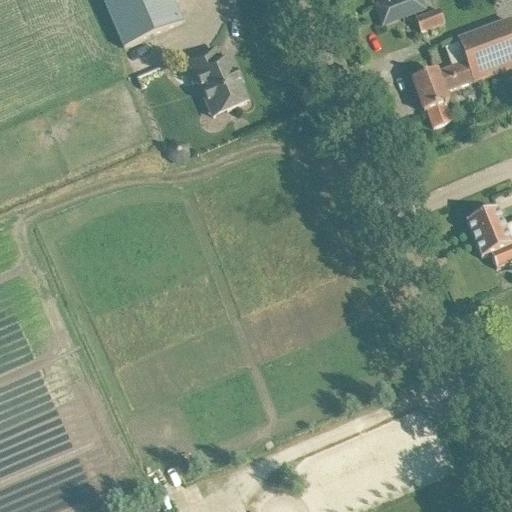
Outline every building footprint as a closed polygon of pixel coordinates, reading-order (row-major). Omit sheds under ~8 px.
[(182,25),(171,0),(101,0),(123,50),(182,25)] [(424,12),(419,0),(396,0),(374,8),(382,28),(424,12)] [(507,0),(492,0),(496,9),(509,4),(507,0)] [(443,27),(438,13),(414,23),(419,36),(443,27)] [(436,73),(411,82),(423,114),(426,113),(432,131),(451,124),(444,107),(447,106),(444,95),(472,85),(473,86),(511,72),(511,48),(465,65),(467,71),(441,80),(440,75),(437,76),(436,73)] [(246,105),(233,76),(236,75),(230,61),(219,66),(212,50),(182,64),(192,86),(197,84),(213,120),(246,105)] [(490,256),(496,271),(511,264),(511,234),(508,236),(497,210),(488,214),(486,210),(473,216),(475,219),(465,223),(481,260),(490,256)]
